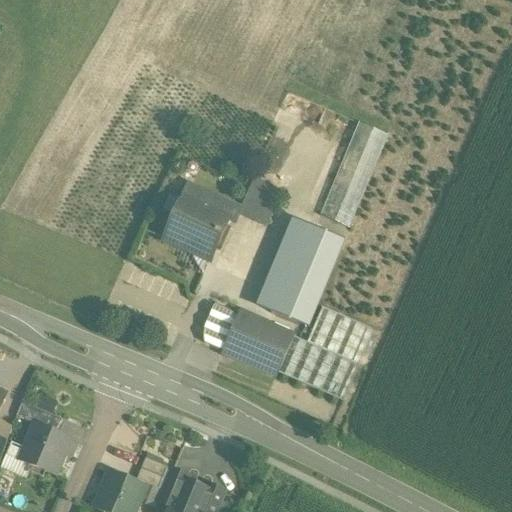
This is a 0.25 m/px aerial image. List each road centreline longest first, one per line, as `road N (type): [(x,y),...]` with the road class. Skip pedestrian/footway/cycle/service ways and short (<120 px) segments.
road 1 (tertiary): [(125,368),(420,511)]
road 2 (unknown): [(241,422),(331,212)]
road 3 (residential): [(125,368),(64,511)]
road 4 (tertiary): [(0,315),(125,368)]
